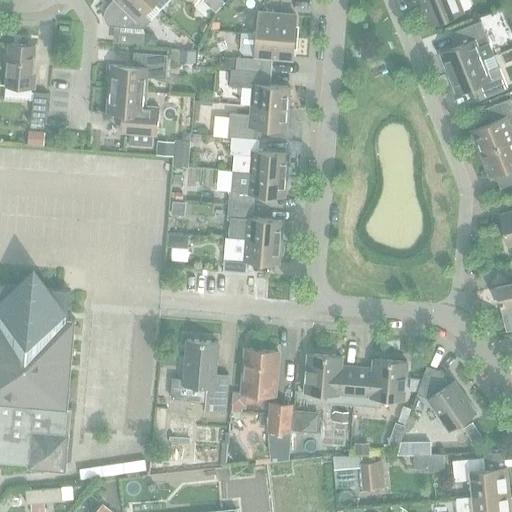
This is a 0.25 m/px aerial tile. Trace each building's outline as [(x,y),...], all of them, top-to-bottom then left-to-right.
[(152,3),(149,0),(112,0),(108,4),(106,8),(105,13),(105,17),(107,21),(109,24),(143,27),(150,19),(143,12),(152,3)] [(149,0),(152,3),(159,9),(168,0),(149,0)] [(458,0),(418,0),(428,24),(463,11),(458,0)] [(294,36),(296,14),(258,11),(257,33),(294,36)] [(448,73),(482,59),(478,47),(489,43),(480,20),(453,31),(459,45),(440,52),(448,73)] [(118,42),(143,44),(144,32),(119,30),(118,42)] [(294,36),(257,33),(241,32),(240,49),(242,53),(255,54),(292,57),(294,36)] [(32,87),(35,45),(9,43),(6,85),(32,87)] [(108,88),(146,91),(148,76),(165,78),(167,54),(133,51),(132,65),(110,64),(108,88)] [(236,57),(235,69),(261,71),(262,59),(236,57)] [(482,59),(448,73),(456,93),(475,85),(480,99),(507,88),(498,65),(487,70),(482,59)] [(261,71),(235,69),(231,68),(229,85),(252,87),(251,105),(288,107),(290,86),(260,84),(261,71)] [(128,114),(127,128),(127,130),(157,132),(159,107),(145,105),(146,91),(108,88),(106,112),(128,114)] [(46,116),(48,92),(34,91),(32,115),(46,116)] [(480,152),(511,139),(511,131),(509,123),(511,122),(511,103),(510,98),(479,110),(485,124),(470,130),(480,152)] [(227,136),(230,136),(255,138),(256,127),(286,129),(288,107),(251,105),(250,114),(229,112),(227,136)] [(255,138),(230,136),(229,153),(233,153),(231,170),(249,172),(287,174),(289,153),(257,150),(258,138),(255,138)] [(511,139),(480,152),(489,175),(503,169),(509,184),(511,182),(511,139)] [(229,190),(228,203),(254,205),(255,193),(285,196),(287,174),(249,172),(248,192),(229,190)] [(244,237),(244,238),(281,241),(283,220),(253,217),(254,205),(228,203),(227,216),(230,216),(228,236),(244,237)] [(511,210),(500,214),(507,245),(511,243),(511,210)] [(249,260),(279,263),(281,241),(244,238),(242,258),(224,257),(223,270),(248,271),(249,260)] [(34,272),(33,273),(19,284),(0,282),(0,461),(28,464),(27,468),(66,471),(71,408),(67,407),(75,318),(67,318),(70,289),(46,287),(34,272)] [(511,283),(497,287),(503,310),(511,308),(511,283)] [(215,373),(218,341),(187,339),(183,384),(206,386),(204,410),(225,411),(228,374),(215,373)] [(274,394),(278,351),(246,348),(242,392),(274,394)] [(326,402),(353,404),(357,366),(341,365),(341,356),(308,353),(305,391),(327,393),(326,402)] [(357,366),(353,404),(381,407),(382,397),(404,399),(407,361),(373,358),(372,368),(357,366)] [(450,429),(475,412),(453,380),(448,383),(443,376),(438,369),(426,365),(417,393),(428,397),(450,429)] [(291,404),(271,402),(269,430),(288,432),(291,404)] [(472,422),(463,428),(471,440),(482,437),(472,422)] [(472,496),(509,492),(507,466),(485,468),(484,456),(452,460),(454,480),(470,479),(472,496)] [(147,469),(146,459),(82,468),(83,478),(147,469)] [(379,486),(377,461),(361,463),(363,488),(379,486)] [(329,465),(299,468),(302,500),(327,497),(326,484),(331,484),(329,465)] [(27,504),(62,500),(61,485),(25,489),(27,504)] [(511,511),(509,492),(472,496),(473,511),(511,511)] [(115,511),(103,502),(95,511),(115,511)]
